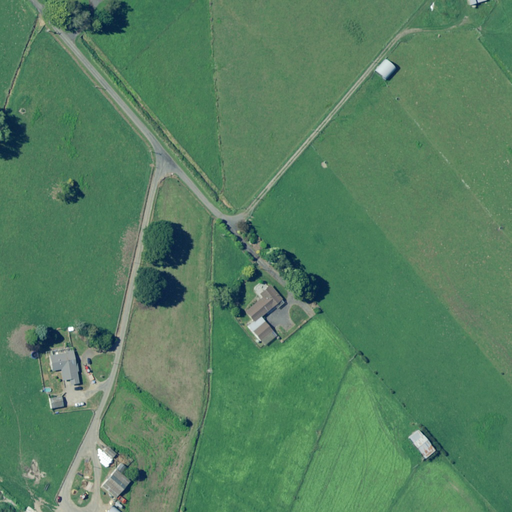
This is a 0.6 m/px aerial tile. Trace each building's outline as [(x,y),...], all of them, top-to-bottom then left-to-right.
[(395,69),(386,60),(375,71),(385,80),(395,69)] [(284,302),(265,279),(254,289),(260,297),(244,311),(253,322),(247,327),(264,346),(276,336),(261,317),(274,306),(276,309),(284,302)] [(79,384),(73,352),(49,356),(52,371),(60,370),(62,381),(69,380),(70,385),(79,384)] [(63,407),(61,397),(49,399),(51,409),(63,407)] [(434,451),(418,430),(408,438),(424,459),(434,451)] [(116,455),(108,448),(104,452),(112,459),(116,455)] [(126,468),(120,464),(116,470),(121,474),(126,468)] [(129,483),(115,471),(101,486),(115,498),(129,483)]
